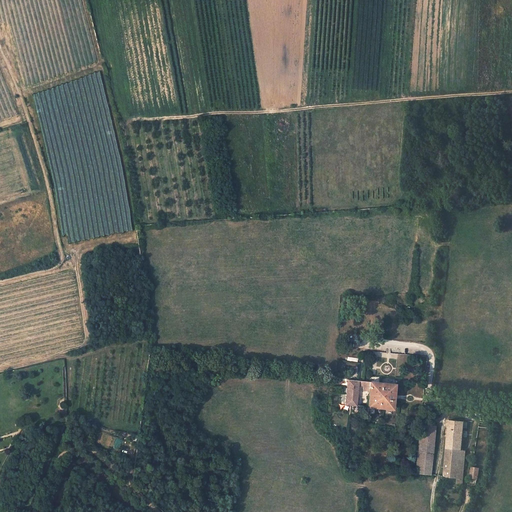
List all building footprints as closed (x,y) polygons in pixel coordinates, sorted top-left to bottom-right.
[(359,381),(347,380),(345,405),(351,405),(353,406),(356,406),(358,385),(359,381)] [(395,384),(365,381),(364,386),(363,391),(366,392),(368,393),(367,407),(392,410),(395,384)] [(426,422),(420,421),(415,473),(430,475),(435,425),(428,424),(428,425),(425,425),(426,422)] [(464,423),(449,421),(446,447),(461,448),(464,423)] [(446,447),(444,469),(464,471),(466,451),(461,450),(461,448),(446,447)] [(479,469),(472,467),(470,477),(477,479),(479,469)] [(464,471),(444,469),(443,481),(462,483),(464,471)]
